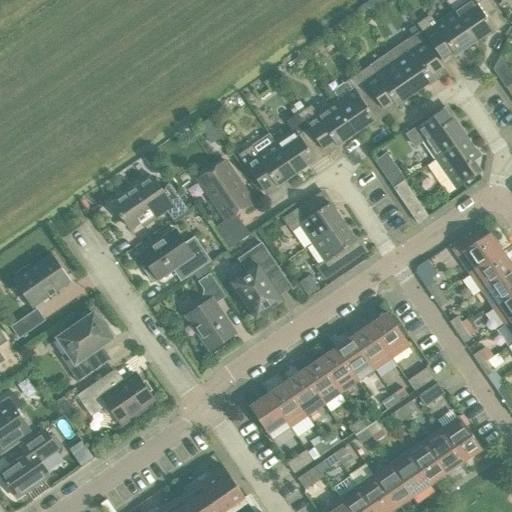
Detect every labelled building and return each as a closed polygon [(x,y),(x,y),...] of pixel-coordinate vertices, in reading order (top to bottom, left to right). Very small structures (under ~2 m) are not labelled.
[(454,0),(448,5),(453,13),(474,44),(493,31),(491,27),(501,21),(503,24),(504,23),(488,0),(454,0)] [(429,17),(417,25),(444,64),(445,64),(443,60),(452,54),(455,57),(474,44),(453,13),(434,25),(429,17)] [(407,42),(389,54),(394,62),(415,93),(435,80),(432,77),(442,70),(444,74),(445,73),(419,34),(407,42)] [(370,67),(359,75),(386,114),(386,113),(384,110),(394,103),(396,106),(415,93),(394,62),(389,54),(370,67)] [(511,76),(499,57),(492,70),(505,89),(511,84),(511,76)] [(339,100),(335,103),(356,134),(375,121),(373,118),(383,111),(385,114),(386,114),(359,75),(348,82),(349,84),(344,85),(337,90),(335,94),(339,100)] [(311,107),(299,115),(326,154),(324,150),(334,143),(337,147),(356,134),(335,103),(316,115),(311,107)] [(445,109),(407,135),(415,147),(423,142),(435,160),(466,139),(453,120),(450,122),(443,112),(446,110),(445,109)] [(294,130),(275,143),(296,174),(315,161),(313,158),(323,151),(325,154),(326,154),(299,115),(289,122),(294,130)] [(251,148),(239,156),(266,195),(267,194),(264,191),(274,184),(277,188),(296,174),(275,143),(270,135),(251,148)] [(466,139),(435,160),(448,179),(453,176),(461,187),(481,173),(473,163),(479,158),(466,139)] [(215,229),(222,239),(229,249),(249,236),(242,225),(235,215),(253,203),(225,162),(198,181),(225,221),(215,229)] [(173,221),(187,211),(170,186),(162,191),(153,178),(113,205),(129,230),(150,216),(153,220),(166,211),(173,221)] [(406,208),(417,201),(404,182),(393,189),(406,208)] [(322,193),(283,220),(291,232),(299,226),(311,244),(343,223),(329,204),(326,206),(319,196),(323,194),(322,193)] [(343,223),(311,244),(324,263),(316,268),(324,280),(363,254),(362,252),(359,255),(353,245),(356,243),(343,223)] [(175,231),(140,255),(146,264),(142,267),(151,281),(156,278),(157,280),(174,269),(179,270),(185,279),(211,262),(194,238),(184,244),(175,231)] [(475,271),(502,252),(489,234),(479,241),(475,235),(452,251),(469,275),(475,271)] [(271,286),(283,277),(261,244),(238,260),(247,273),(231,284),(256,320),(282,302),(271,286)] [(481,292),(511,270),(511,266),(502,252),(475,271),(469,275),(481,292)] [(33,308),(71,282),(53,255),(30,271),(28,267),(16,275),(19,279),(14,282),(33,308)] [(511,270),(481,292),(492,308),(498,304),(511,294),(511,270)] [(210,351),(235,335),(215,305),(225,297),(209,275),(198,283),(203,291),(200,307),(186,317),(210,351)] [(433,299),(441,294),(433,282),(425,288),(433,299)] [(441,294),(433,299),(439,309),(447,303),(441,294)] [(511,294),(498,304),(492,308),(504,325),(510,321),(511,319),(511,294)] [(19,339),(44,321),(37,310),(11,328),(19,339)] [(95,352),(111,341),(93,314),(80,323),(79,320),(68,328),(70,330),(57,339),(67,354),(61,358),(78,383),(104,365),(95,352)] [(369,326),(392,359),(410,347),(387,314),(369,326)] [(456,333),(464,328),(457,317),(449,323),(456,333)] [(352,337),(375,370),(392,359),(369,326),(352,337)] [(464,328),(456,333),(463,343),(471,338),(464,328)] [(335,349),(358,382),(375,370),(352,337),(335,349)] [(318,361),(341,394),(358,382),(335,349),(318,361)] [(479,367),(487,361),(480,351),(472,356),(479,367)] [(323,405),(337,396),(341,394),(318,361),(301,372),(323,405)] [(487,361),(479,367),(486,377),(494,372),(487,361)] [(414,392),(433,379),(426,368),(407,382),(414,392)] [(284,384),(306,417),(323,405),(301,372),(284,384)] [(121,425),(154,402),(135,375),(122,384),(118,383),(110,373),(76,396),(90,417),(102,409),(107,416),(111,417),(114,415),(121,425)] [(267,396),(289,429),(306,417),(284,384),(267,396)] [(425,408),(444,394),(437,384),(417,397),(425,408)] [(502,400),(510,395),(504,386),(496,391),(502,400)] [(392,396),(397,404),(408,396),(402,389),(392,396)] [(511,397),(510,395),(502,400),(510,412),(511,410),(511,397)] [(289,429),(267,396),(249,408),(272,441),(289,429)] [(397,404),(392,396),(381,403),(387,411),(397,404)] [(0,454),(31,433),(8,400),(0,405),(0,454)] [(401,409),(406,417),(416,409),(411,401),(401,409)] [(406,417),(401,409),(390,416),(396,424),(406,417)] [(360,421),(365,429),(376,422),(370,414),(360,421)] [(459,417),(440,430),(444,436),(445,435),(464,462),(481,450),(459,417)] [(365,429),(360,421),(349,428),(355,436),(365,429)] [(365,429),(371,437),(381,430),(376,422),(365,429)] [(371,437),(365,429),(355,436),(360,444),(371,437)] [(40,463),(58,451),(43,430),(19,447),(26,456),(0,473),(0,475),(16,499),(49,477),(40,463)] [(440,430),(423,441),(427,447),(446,474),(463,463),(444,436),(440,430)] [(324,442),(330,450),(340,443),(335,435),(324,442)] [(423,441),(406,453),(411,459),(429,486),(446,474),(427,447),(423,441)] [(330,450),(324,442),(314,449),(319,457),(330,450)] [(333,455),(339,463),(349,455),(344,447),(333,455)] [(293,474),(313,461),(306,451),(286,464),(293,474)] [(406,453),(390,465),(394,470),(412,498),(415,501),(431,489),(429,486),(411,459),(406,453)] [(339,463),(333,455),(323,462),(328,470),(339,463)] [(390,465),(373,476),(377,482),(395,509),(412,498),(394,470),(390,465)] [(304,490),(324,477),(316,466),(297,479),(304,490)] [(224,511),(245,498),(223,467),(158,511),(224,511)] [(356,488),(355,488),(371,511),(391,511),(395,509),(377,482),(373,476),(356,488)] [(340,499),(338,500),(346,511),(371,511),(355,488),(340,499)] [(346,511),(338,500),(321,511),(346,511)]
